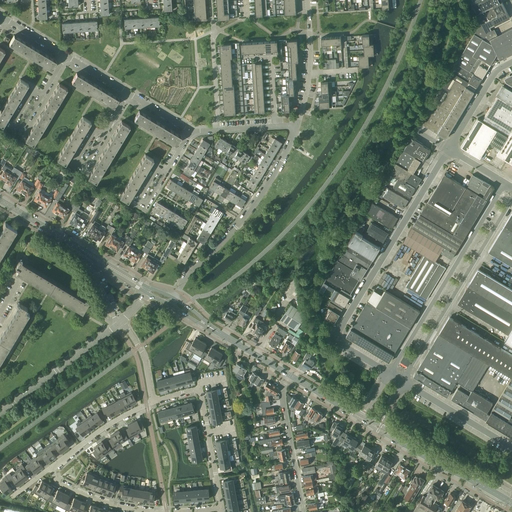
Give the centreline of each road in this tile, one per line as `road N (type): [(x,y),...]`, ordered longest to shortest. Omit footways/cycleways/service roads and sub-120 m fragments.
road 1 (unclassified): [(389,373),(334,335),(448,149)]
road 2 (unclassified): [(504,183),(389,373)]
road 3 (residential): [(173,298),(261,194),(296,125)]
road 4 (unclassified): [(402,381),(511,199)]
road 5 (residential): [(221,507),(117,505),(57,481),(52,466)]
road 6 (residential): [(152,401),(200,392),(221,507)]
road 7 (tertiary): [(511,503),(375,425)]
road 8 (tertiary): [(0,412),(117,325)]
road 9 (residential): [(303,511),(285,380)]
road 10 (unclassified): [(511,448),(402,381)]
